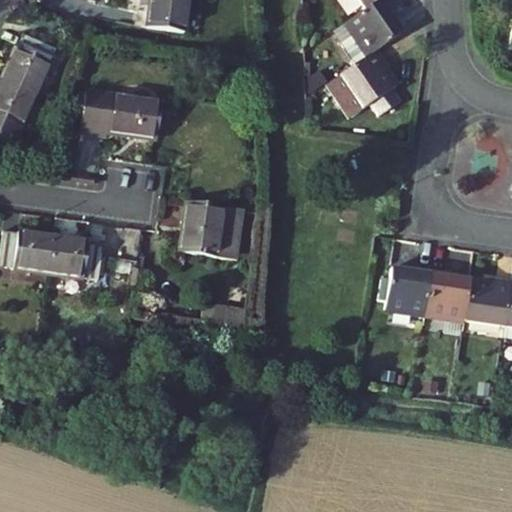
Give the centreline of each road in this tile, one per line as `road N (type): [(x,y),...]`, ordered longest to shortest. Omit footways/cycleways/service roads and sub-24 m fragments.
road 1 (residential): [(447,0),(461,74),(482,94),(511,103)]
road 2 (residential): [(0,190),(121,205)]
